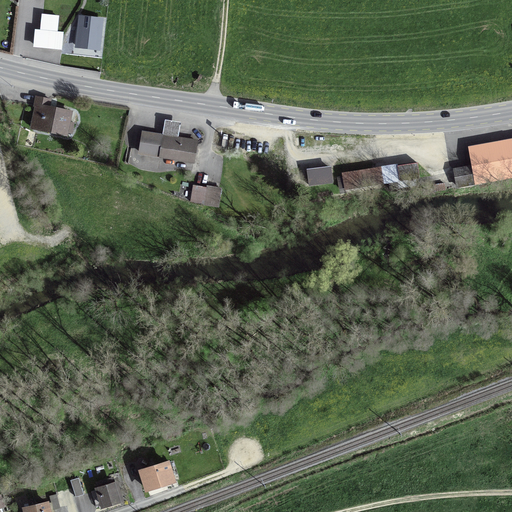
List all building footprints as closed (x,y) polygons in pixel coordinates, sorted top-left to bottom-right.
[(58,18),(43,17),(42,31),(57,32),(58,18)] [(99,50),(102,20),(79,18),(76,48),(99,50)] [(61,50),(63,34),(36,32),(34,48),(61,50)] [(40,118),(38,129),(67,136),(68,132),(73,133),(75,122),(70,121),(72,112),(49,108),(51,101),(36,98),(35,107),(38,107),(36,117),(40,118)] [(146,133),(143,153),(195,161),(199,141),(146,133)] [(473,167),(456,170),(459,188),(477,184),(476,182),(511,174),(511,140),(485,146),(486,151),(471,154),(473,167)] [(345,179),(339,180),(341,190),(346,190),(346,188),(390,181),(392,190),(422,185),(419,163),(398,166),(398,167),(344,176),(345,179)] [(310,186),(332,183),(330,168),(308,171),(310,186)] [(217,206),(219,189),(193,185),(191,201),(217,206)] [(165,463),(141,472),(149,490),(172,480),(165,463)] [(84,494),(79,477),(71,480),(76,497),(84,494)] [(112,485),(110,479),(96,483),(103,505),(121,499),(116,484),(112,485)] [(49,511),(47,502),(25,508),(25,511),(49,511)]
